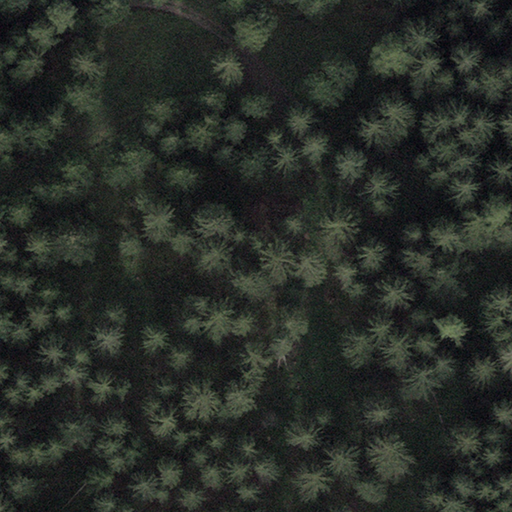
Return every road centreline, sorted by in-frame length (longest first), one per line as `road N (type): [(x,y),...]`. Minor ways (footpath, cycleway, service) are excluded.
road 1 (track): [(259,82),(343,218),(476,346)]
road 2 (track): [(131,0),(210,25),(259,82)]
